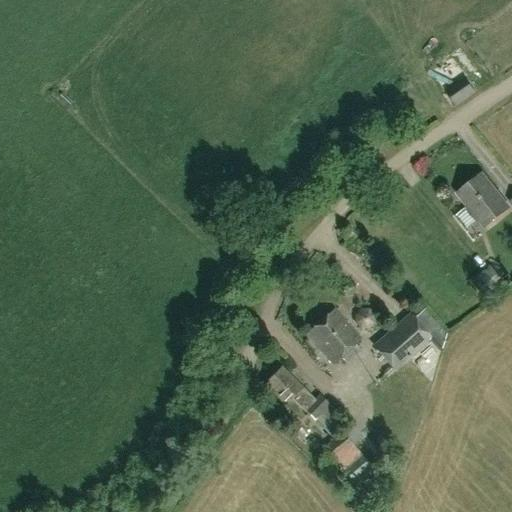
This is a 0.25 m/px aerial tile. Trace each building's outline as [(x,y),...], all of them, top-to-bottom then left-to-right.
[(474,92),(466,79),(449,91),(446,93),(454,106),(474,92)] [(485,227),(509,207),(482,174),(458,194),(485,227)] [(491,266),(479,275),(472,282),(486,300),(505,284),(491,266)] [(332,362),(348,349),(354,357),(360,351),(354,344),(360,339),(335,310),(307,333),(332,362)] [(410,316),(374,347),(395,372),(431,341),(410,316)] [(321,427),(336,412),(320,395),(314,400),(281,367),(264,384),(285,404),(292,397),(321,427)] [(335,461),(353,446),(351,445),(362,437),(353,425),(324,447),(335,461)] [(361,456),(360,457),(343,472),(353,483),(371,467),(361,456)]
